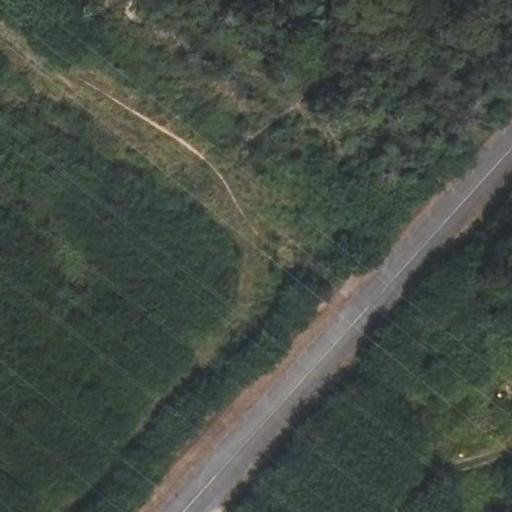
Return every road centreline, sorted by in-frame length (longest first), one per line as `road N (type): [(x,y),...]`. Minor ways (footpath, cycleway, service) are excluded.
road 1 (unclassified): [(179,511),(511,142)]
road 2 (track): [(386,511),(416,481),(511,453)]
